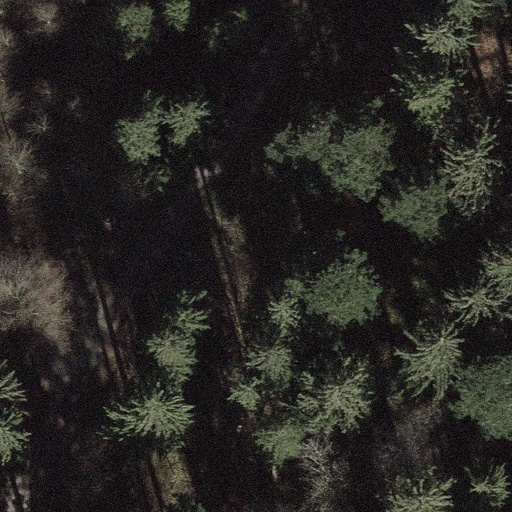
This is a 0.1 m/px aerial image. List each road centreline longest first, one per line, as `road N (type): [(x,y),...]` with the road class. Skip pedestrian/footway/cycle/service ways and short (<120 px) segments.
road 1 (track): [(147,292),(297,0)]
road 2 (track): [(147,292),(347,511)]
road 3 (track): [(17,511),(75,398),(147,292)]
road 4 (track): [(0,291),(52,298),(147,292)]
